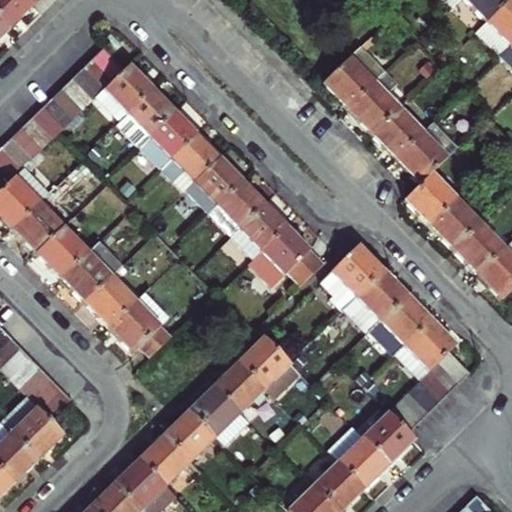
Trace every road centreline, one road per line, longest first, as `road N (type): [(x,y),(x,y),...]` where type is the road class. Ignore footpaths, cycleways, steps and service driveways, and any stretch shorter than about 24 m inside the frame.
road 1 (residential): [(152,0),(511,356)]
road 2 (residential): [(35,511),(110,435),(115,400),(97,368),(0,268)]
road 3 (residential): [(0,89),(78,13),(104,0)]
